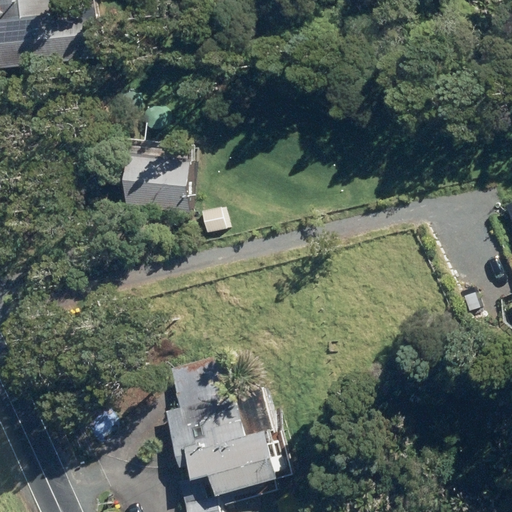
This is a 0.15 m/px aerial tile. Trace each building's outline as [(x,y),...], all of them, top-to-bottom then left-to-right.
[(1,0),(8,71),(113,59),(109,22),(68,27),(65,0),(1,0)] [(164,99),(160,98),(157,98),(154,98),(151,99),(148,101),(146,103),(144,105),(142,108),(141,111),(141,114),(140,117),(141,120),(142,123),(143,126),(145,128),(148,130),(150,132),(153,133),(156,134),(159,134),(162,133),(165,132),(168,131),(171,129),(173,127),(174,124),(175,121),(176,118),(176,115),(176,112),(175,109),(173,106),(171,104),(169,102),(166,100),(164,99)] [(135,208),(200,216),(207,166),(141,157),(135,208)] [(458,239),(442,246),(457,281),(473,275),(458,239)] [(298,472),(283,424),(260,431),(235,346),(161,364),(189,464),(203,460),(208,475),(225,470),(232,491),(298,472)] [(139,383),(111,381),(109,425),(137,426),(139,383)] [(192,500),(194,511),(227,511),(224,493),(192,500)]
